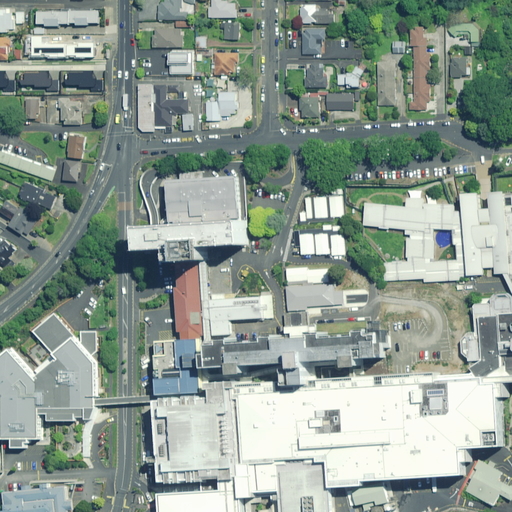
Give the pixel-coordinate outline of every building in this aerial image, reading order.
[(189,21),(189,12),(181,13),(181,8),(183,8),(183,0),(165,0),(166,2),(162,2),(162,5),(159,5),(159,12),(159,21),(189,21)] [(237,11),(237,4),(229,4),(229,2),(223,2),(222,0),(212,0),(213,8),(210,8),(210,18),(213,18),(213,19),(238,18),(238,11),(237,11)] [(316,5),(302,5),(302,8),(300,8),(301,23),(312,23),(312,22),(315,22),(315,24),(335,23),(334,14),(330,14),(330,10),(316,11),(316,5)] [(10,17),(10,11),(0,11),(0,33),(7,33),(7,30),(16,30),(16,24),(25,24),(24,13),(16,13),(16,17),(10,17)] [(99,32),(100,12),(69,12),(69,13),(37,12),(37,25),(46,25),(46,32),(60,32),(77,32),(99,32)] [(224,39),(239,40),(240,23),(225,22),(225,23),(221,22),(221,28),(225,29),(224,39)] [(470,36),(470,42),(481,42),(480,30),(474,23),(456,24),(450,30),(457,37),(460,34),(469,34),(470,36)] [(411,30),(411,46),(414,46),(414,102),(410,102),(410,110),(427,110),(427,102),(431,102),(431,84),(427,84),(427,71),(431,71),(431,53),(427,53),(427,37),(424,37),(424,27),(416,27),(416,30),(411,30)] [(305,32),(303,32),(303,54),(322,54),(322,40),(326,40),(326,28),(305,28),(305,32)] [(182,35),(182,29),(156,29),(156,36),(153,36),(153,48),(184,48),(184,35),(182,35)] [(43,36),(43,42),(46,42),(46,45),(56,45),(55,36),(43,36)] [(0,61),(9,61),(8,46),(12,46),(11,37),(0,37),(0,61)] [(196,48),(206,48),(206,37),(196,37),(196,48)] [(80,41),(63,42),(63,45),(59,45),(60,48),(55,48),(55,57),(83,57),(83,45),(80,45),(80,41)] [(393,53),(405,53),(405,42),(393,41),(393,53)] [(24,51),(14,51),(14,60),(24,60),(24,51)] [(193,52),(171,52),(171,53),(169,53),(169,60),(168,60),(168,65),(170,65),(170,74),(193,74),(193,52)] [(239,62),(239,53),(215,53),(215,75),(231,75),(231,72),(235,72),(235,62),(239,62)] [(468,75),(468,57),(453,57),(453,63),(451,63),(452,75),(452,77),(462,77),(462,75),(468,75)] [(378,106),(396,106),(396,62),(378,62),(378,106)] [(306,87),(328,87),(328,77),(324,77),(324,68),(320,68),(320,63),(312,63),(312,68),(308,68),(308,77),(306,77),(306,87)] [(338,75),(338,85),(347,85),(347,88),(360,88),(360,85),(360,77),(361,78),(365,71),(357,66),(353,73),(347,73),(347,75),(338,75)] [(95,73),(68,72),(68,80),(66,80),(65,88),(97,90),(98,79),(94,79),(95,73)] [(179,99),(167,99),(167,85),(138,85),(138,128),(143,132),(155,132),(155,128),(165,129),(165,133),(172,132),(173,116),(178,116),(178,114),(189,114),(189,99),(183,99),(183,92),(179,92),(179,99)] [(217,98),(217,102),(207,102),(207,121),(221,121),(221,116),(230,116),(230,114),(235,114),(235,110),(238,110),(238,101),(236,101),(236,92),(219,92),(219,98),(217,98)] [(328,110),(355,110),(355,94),(328,94),(328,110)] [(303,117),(321,117),(321,112),(320,112),(320,97),(300,97),(300,110),(303,110),(303,117)] [(61,109),(61,118),(61,121),(65,121),(65,125),(82,126),(82,116),(75,115),(76,111),(81,111),(81,103),(70,102),(70,99),(59,99),(59,109),(61,109)] [(39,107),(44,108),(44,102),(39,102),(39,100),(26,100),(26,119),(36,120),(36,114),(39,114),(39,107)] [(192,114),(182,115),(184,131),(194,130),(192,114)] [(72,150),(71,156),(85,158),(88,135),(73,133),(70,150),(72,150)] [(59,166),(0,145),(0,160),(54,179),(59,166)] [(77,183),(80,162),(67,160),(66,160),(63,181),(77,183)] [(171,178),(174,219),(243,214),(241,174),(199,177),(188,177),(171,178)] [(45,190),(27,184),(24,192),(22,192),(20,199),(52,210),(56,198),(44,194),(45,190)] [(496,267),(497,274),(511,272),(511,194),(511,189),(493,191),(494,207),(485,207),(483,191),(468,192),(468,195),(467,195),(457,196),(458,203),(427,202),(428,197),(417,197),(410,198),(409,205),(369,202),(365,224),(408,229),(408,234),(413,234),(413,237),(409,237),(408,256),(410,256),(409,261),(386,262),(385,280),(425,278),(426,282),(467,279),(467,275),(485,274),(486,267),(496,267)] [(344,196),(332,197),(333,217),(345,216),(344,196)] [(313,198),(306,198),(307,217),(314,217),(313,198)] [(329,198),(316,199),(318,218),(330,217),(329,198)] [(12,221),(9,226),(22,235),(24,233),(28,236),(39,219),(24,209),(22,211),(9,202),(1,213),(12,221)] [(153,220),(150,220),(152,245),(176,243),(177,260),(179,260),(203,258),(212,258),(211,241),(256,238),(254,214),(243,214),(174,219),(161,219),(157,220),(153,220)] [(314,233),(301,234),(302,254),(316,253),(314,233)] [(330,234),(317,235),(318,254),(331,253),(330,234)] [(345,235),(332,236),(333,255),(346,254),(345,235)] [(16,251),(6,240),(0,245),(0,263),(1,265),(16,251)] [(208,337),(203,258),(179,260),(182,339),(208,337)] [(309,267),(289,268),(290,281),(310,280),(310,269),(309,267)] [(330,268),(310,269),(310,280),(311,282),(331,281),(330,268)] [(473,367),(476,373),(481,376),(511,374),(511,292),(501,292),(496,298),(497,302),(478,303),(479,332),(471,333),(465,340),(466,352),(471,358),(471,361),(484,360),(473,367)] [(340,294),(319,295),(320,309),(341,307),(340,294)] [(275,295),(214,299),(217,335),(234,334),(234,319),(276,316),(275,295)] [(307,296),(295,297),(296,310),(308,309),(307,296)] [(311,312),(288,313),(289,333),(295,332),(295,338),(307,337),(307,331),(312,331),(313,336),(318,336),(317,326),(312,327),(311,312)] [(38,378),(14,349),(0,361),(0,389),(6,398),(5,439),(42,438),(43,419),(95,419),(100,407),(98,403),(98,362),(92,355),(98,350),(98,331),(83,331),(83,342),(81,342),(57,314),(37,331),(61,359),(38,378)] [(211,353),(212,367),(240,366),(240,374),(254,373),(254,364),(298,362),(298,367),(292,368),(293,385),(305,385),(319,384),(317,361),(355,358),(355,366),(371,366),(370,357),(391,355),(391,353),(397,353),(396,342),(392,342),(391,329),(384,330),(383,321),(378,322),(378,330),(377,330),(365,331),(366,335),(332,337),(332,332),(320,333),(320,336),(318,336),(313,336),(307,337),(295,338),(285,338),(285,336),(273,336),(273,341),(240,343),(239,338),(227,339),(227,343),(216,343),(217,353),(211,353)] [(164,342),(158,342),(161,398),(163,398),(210,396),(208,366),(206,339),(201,340),(178,341),(173,341),(164,342)] [(252,436),(253,455),(247,455),(249,493),(248,497),(262,496),(262,492),(274,491),(287,490),(286,467),(336,464),(337,487),(371,485),(371,481),(475,474),(474,461),(480,460),(479,448),(511,445),(511,408),(511,396),(511,395),(511,374),(481,376),(476,373),(448,375),(447,371),(321,378),(322,385),(317,385),(283,387),(250,388),(251,394),(251,398),(252,436)] [(210,396),(163,398),(164,401),(164,402),(250,398),(251,398),(251,394),(210,396)] [(164,402),(162,402),(167,481),(247,476),(246,455),(252,455),(250,398),(164,402)] [(498,462),(486,456),(467,492),(496,507),(502,495),(511,501),(511,485),(511,486),(500,480),(504,472),(495,468),(498,462)] [(287,490),(274,491),(275,510),(262,511),(261,511),(338,511),(336,464),(286,467),(287,490)] [(388,484),(355,489),(357,505),(378,501),(379,505),(392,503),(388,484)] [(8,511),(0,511),(69,511),(69,510),(74,510),(73,501),(68,501),(66,486),(6,493),(8,511)] [(247,490),(166,494),(166,503),(166,511),(248,511),(249,510),(247,490)]
